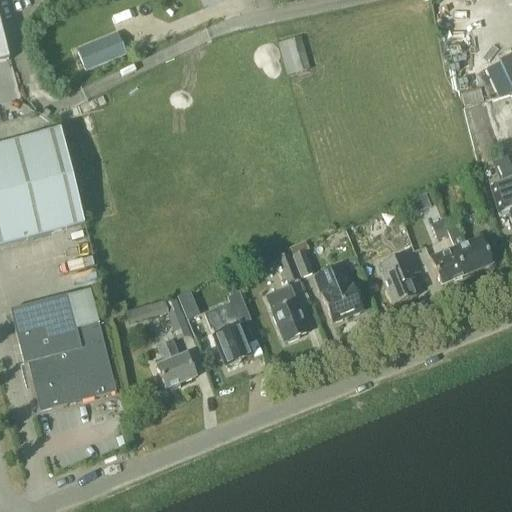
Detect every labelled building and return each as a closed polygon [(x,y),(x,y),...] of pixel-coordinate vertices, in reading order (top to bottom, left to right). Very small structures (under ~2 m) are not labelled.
[(0,0),(0,62),(18,58),(3,0),(0,0)] [(117,35),(76,51),(85,73),(126,57),(117,35)] [(308,71),(300,38),(277,44),(286,77),(308,71)] [(511,57),(499,64),(511,91),(511,57)] [(460,94),(463,108),(483,102),(479,89),(460,94)] [(59,132),(0,146),(0,247),(83,227),(59,132)] [(511,171),(510,165),(500,169),(505,182),(511,179),(511,171)] [(510,214),(511,219),(511,179),(488,189),(500,218),(510,214)] [(462,185),(476,219),(488,214),(475,180),(462,185)] [(464,245),(452,217),(441,222),(447,237),(452,250),(453,250),(464,278),(492,266),(480,238),(464,245)] [(430,227),(436,242),(447,237),(441,222),(430,227)] [(292,259),(300,280),(313,275),(304,252),(307,251),(305,244),(286,251),(288,255),(290,260),(292,259)] [(453,250),(452,250),(429,260),(440,288),(464,278),(453,250)] [(415,282),(412,276),(418,274),(409,253),(379,265),(383,276),(380,278),(392,307),(416,298),(410,284),(415,282)] [(288,255),(276,259),(287,286),(298,282),(290,260),(288,255)] [(355,257),(345,262),(350,273),(359,268),(355,257)] [(320,296),(331,324),(334,323),(336,324),(359,315),(360,313),(362,312),(351,283),(349,284),(343,267),(314,279),(321,296),(320,296)] [(277,325),(284,344),(287,343),(287,345),(298,340),(297,338),(306,335),(300,316),(302,316),(297,303),(296,304),(290,289),(265,299),(271,313),(270,314),(275,326),(277,325)] [(214,337),(227,369),(250,360),(244,344),(246,343),(239,327),(239,328),(237,322),(247,318),(239,295),(227,300),(229,306),(205,316),(211,331),(212,330),(215,337),(214,337)] [(40,413),(115,394),(98,326),(75,332),(67,298),(10,312),(23,366),(27,365),(40,413)] [(175,300),(124,314),(127,326),(166,316),(176,341),(189,335),(175,300)] [(154,365),(165,391),(169,390),(170,393),(180,389),(178,386),(195,379),(185,357),(178,360),(171,344),(157,350),(161,362),(154,365)]
